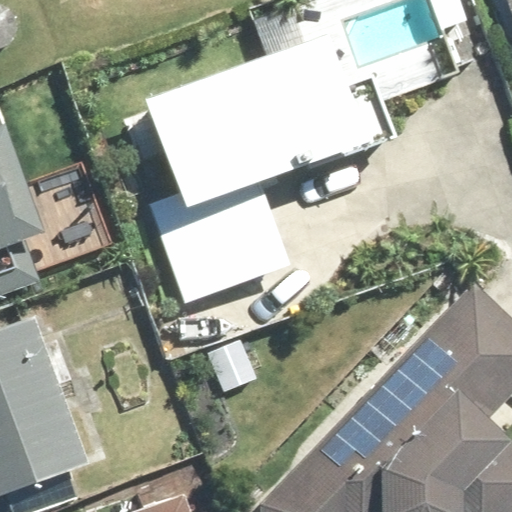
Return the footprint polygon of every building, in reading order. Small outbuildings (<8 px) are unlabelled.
[(3,0),(0,0),(0,43),(18,36),(3,0)] [(511,0),(501,0),(511,30),(511,0)] [(165,205),(247,174),(282,162),(286,171),(383,134),(360,73),(331,84),(311,29),(126,97),(161,197),(165,205)] [(0,289),(30,278),(13,231),(21,228),(0,169),(0,289)] [(165,205),(161,197),(142,205),(177,300),(280,261),(247,174),(165,205)] [(256,499),(255,511),(511,511),(511,446),(478,414),(511,380),(511,322),(467,279),(256,499)] [(0,487),(58,465),(76,460),(24,312),(0,320),(0,487)] [(216,412),(195,421),(208,452),(228,443),(216,412)] [(58,465),(0,487),(0,493),(6,511),(24,511),(68,497),(58,465)] [(95,511),(179,511),(172,493),(137,505),(134,498),(95,511)]
